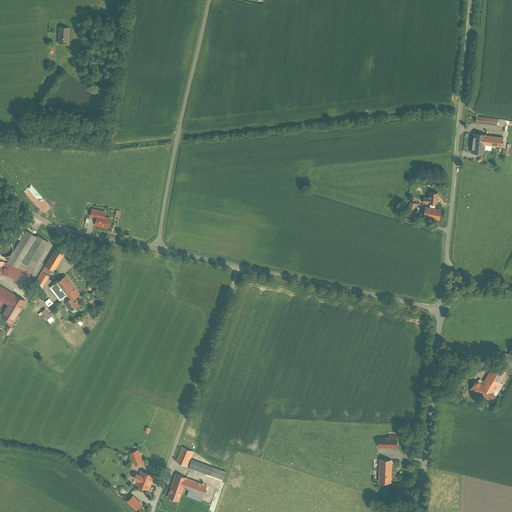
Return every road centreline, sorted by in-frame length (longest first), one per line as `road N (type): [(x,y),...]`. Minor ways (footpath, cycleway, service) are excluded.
road 1 (unclassified): [(445,266),(471,0)]
road 2 (unclassified): [(0,177),(53,226),(239,267)]
road 3 (unclassified): [(152,511),(239,267)]
road 4 (unclassified): [(239,267),(441,309)]
road 5 (unclassified): [(419,511),(441,309)]
